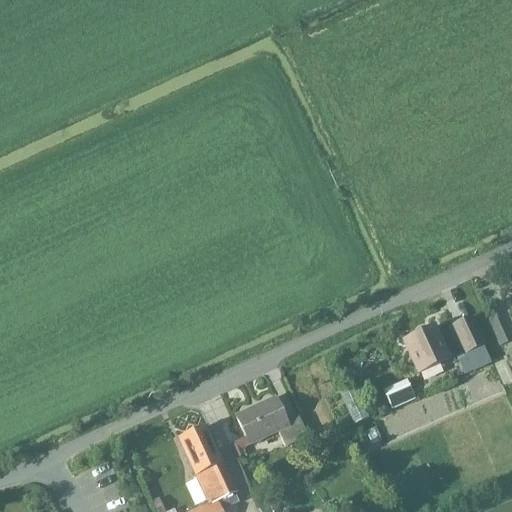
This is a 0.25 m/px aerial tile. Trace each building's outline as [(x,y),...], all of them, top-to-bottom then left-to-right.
[(470,318),(452,326),(465,354),(482,346),(470,318)] [(433,327),(403,341),(417,373),(448,360),(433,327)] [(511,384),(511,375),(503,356),(490,361),(503,389),(511,384)] [(235,417),(249,447),(277,434),(284,448),(308,437),(298,417),(285,423),(274,399),(235,417)] [(218,500),(235,493),(222,464),(204,426),(175,440),(194,477),(204,472),(218,500)] [(190,511),(220,511),(215,501),(190,511)]
